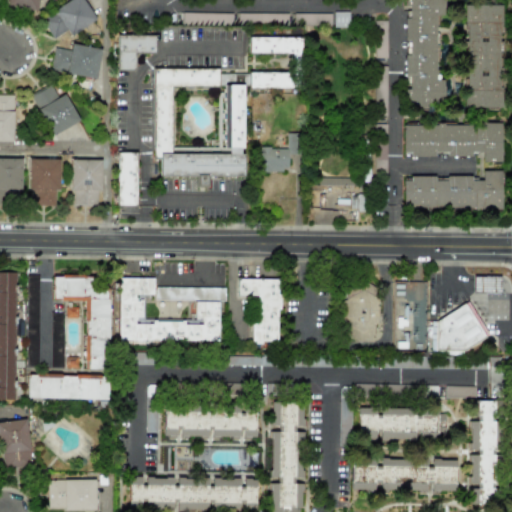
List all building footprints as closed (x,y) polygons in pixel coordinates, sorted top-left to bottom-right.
[(95,19),(82,0),(69,0),(40,19),(52,39),(66,30),(70,36),(95,19)] [(407,102),(442,102),(442,80),(435,80),(436,15),(442,16),(442,0),(404,0),(402,77),(407,77),(407,102)] [(499,4),(464,5),(464,108),(499,108),(499,4)] [(347,11),(332,12),(333,27),(347,27),(347,11)] [(231,25),(231,13),(182,12),(181,24),(231,25)] [(236,22),(286,23),(286,14),(236,12),(236,22)] [(330,14),(292,12),(292,24),(330,26),(330,14)] [(386,58),(385,20),(372,21),(373,58),(386,58)] [(115,70),(133,70),(134,53),(153,53),(154,35),(116,34),(115,70)] [(248,53),(300,54),(300,37),(248,36),(248,53)] [(100,49),(70,43),(69,50),(53,47),(49,70),(95,79),(100,49)] [(386,66),(374,66),(373,115),(385,116),(386,66)] [(158,176),(193,175),(193,187),(207,187),(207,176),(243,175),(240,74),(218,74),(220,149),(183,150),(183,151),(171,151),(169,87),(217,85),(216,67),(152,69),(154,157),(158,157),(158,176)] [(247,73),(247,90),(299,89),(299,72),(247,73)] [(78,120),(63,93),(56,97),(49,84),(29,95),(51,135),(78,120)] [(0,141),(11,142),(12,95),(0,94),(0,141)] [(401,125),(436,124),(436,123),(442,123),(442,125),(480,124),(480,122),(499,122),(500,161),(481,161),(481,151),(470,151),(470,155),(445,155),(445,151),(433,151),(433,155),(408,156),(408,152),(401,152),(401,125)] [(286,148),(258,148),(258,171),(287,171),(287,154),(297,154),(297,133),(285,133),(286,148)] [(374,171),(385,171),(385,138),(373,138),(374,171)] [(134,152),(115,152),(116,206),(135,206),(134,152)] [(20,158),(0,157),(0,202),(19,202),(20,158)] [(54,206),(54,190),(58,190),(58,159),(28,158),(27,206),(54,206)] [(99,191),(100,160),(69,159),(68,191),(73,191),(72,205),(95,206),(96,191),(99,191)] [(402,181),(409,181),(409,176),(433,176),(433,180),(445,180),(445,175),(470,175),(470,180),(480,179),(480,170),(500,170),(500,209),(472,210),(472,207),(402,208),(402,181)] [(318,186),(352,184),(352,177),(317,178),(318,186)] [(13,272),(0,272),(0,399),(12,400),(13,272)] [(37,275),(25,275),(25,362),(37,362),(37,275)] [(106,369),(106,289),(91,289),(92,275),(51,275),(51,301),(83,301),(83,369),(106,369)] [(473,293),(499,292),(498,276),(473,276),(473,293)] [(116,341),(216,341),(217,301),(223,301),(223,288),(153,287),(153,300),(193,300),(193,321),(141,320),(141,296),(152,296),(152,278),(117,278),(116,341)] [(236,295),(251,295),(251,342),(277,342),(277,279),(236,279),(236,295)] [(393,283),(393,308),(394,311),(395,351),(424,350),(429,353),(457,352),(486,337),(468,302),(425,327),(424,283),(393,283)] [(376,284),(353,284),(353,288),(341,288),(341,340),(376,340),(376,284)] [(62,312),(49,312),(50,327),(62,327),(62,312)] [(151,364),(152,353),(129,353),(128,364),(151,364)] [(226,364),(267,366),(267,357),(226,356),(226,364)] [(26,398),(106,399),(106,375),(26,374),(26,398)] [(144,432),(155,432),(156,385),(145,384),(144,432)] [(435,386),(411,385),(411,392),(420,393),(420,397),(435,397),(435,386)] [(473,398),(473,386),(444,386),(444,397),(473,398)] [(338,445),(347,445),(348,387),(339,387),(338,445)] [(496,504),(497,401),(470,401),(470,419),(467,419),(467,504),(496,504)] [(301,403),(273,402),(272,431),(270,431),(268,480),(267,511),(299,511),(301,432),(294,431),(294,426),(301,426),(301,403)] [(162,408),(163,437),(208,437),(208,438),(254,437),(254,408),(240,408),(240,407),(162,408)] [(356,407),(356,439),(414,439),(414,437),(444,437),(444,413),(436,413),(436,408),(375,408),(375,407),(356,407)] [(26,419),(0,420),(0,470),(29,469),(26,419)] [(453,492),(454,460),(430,459),(430,466),(424,466),(425,460),(376,458),(376,461),(350,460),(349,490),(375,491),(375,490),(425,491),(425,484),(430,484),(430,491),(453,492)] [(127,508),(207,510),(239,511),(239,509),(254,510),(255,479),(240,478),(240,479),(209,478),(173,477),(142,477),(128,476),(127,508)] [(46,480),(93,480),(93,509),(62,509),(62,507),(46,507),(46,480)]
